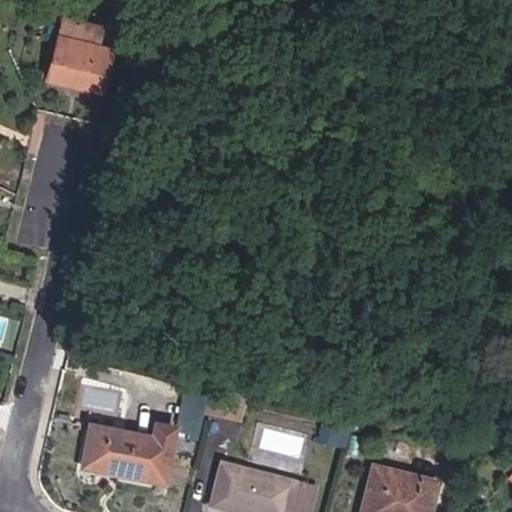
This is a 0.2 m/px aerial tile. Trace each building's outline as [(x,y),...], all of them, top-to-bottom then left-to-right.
[(99,38),(63,28),(46,87),(98,104),(109,62),(94,57),(99,38)] [(206,390),(200,417),(231,425),(238,397),(206,390)] [(76,469),(159,483),(168,427),(147,424),(145,440),(82,429),(76,469)] [(422,511),(431,479),(366,465),(355,509),(364,511),(422,511)] [(214,470),(203,510),(210,511),(302,511),(307,493),(214,470)]
